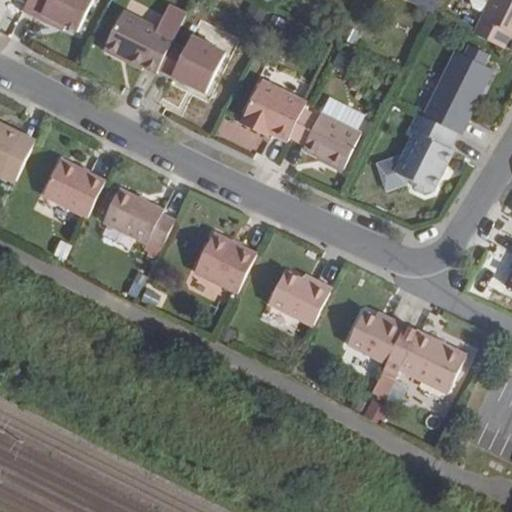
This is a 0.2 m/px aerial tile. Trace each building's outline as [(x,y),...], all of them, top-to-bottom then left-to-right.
[(29,0),(28,3),(24,11),(55,27),(57,22),(66,26),(79,32),(94,0),(29,0)] [(476,10),(485,15),(492,0),(474,0),(473,3),(476,10)] [(511,0),(492,0),(485,15),(476,35),(504,49),(511,34),(511,33),(511,0)] [(161,33),(175,39),(187,15),(170,7),(158,30),(162,32),(161,33)] [(124,12),(105,51),(120,59),(122,56),(130,61),(129,63),(143,70),(145,68),(157,74),(159,71),(173,44),(175,39),(161,33),(162,32),(158,30),(124,12)] [(57,22),(55,27),(64,31),(66,26),(57,22)] [(173,44),(159,71),(207,95),(227,54),(193,37),(186,51),(173,44)] [(458,51),(425,117),(458,134),(462,135),(495,70),(458,51)] [(304,111),(308,103),(263,81),(242,124),(260,133),(262,130),(271,134),(288,143),(291,138),(304,111)] [(362,135),(322,115),(320,119),(304,111),(291,138),(306,145),(303,149),(342,171),(362,135)] [(425,117),(420,114),(411,131),(416,133),(404,158),(401,157),(377,164),(387,193),(409,185),(411,180),(414,181),(416,188),(426,193),(433,191),(435,192),(443,176),(442,175),(446,167),(447,168),(455,152),(451,150),(458,134),(425,117)] [(36,144),(0,126),(0,173),(17,182),(36,144)] [(106,183),(62,161),(44,197),(88,220),(106,183)] [(163,214),(120,192),(104,225),(147,247),(149,244),(162,251),(176,223),(162,217),(163,214)] [(258,255),(215,234),(195,273),(238,294),(258,255)] [(314,327),(333,288),(319,281),(316,286),(303,280),(287,272),(270,305),(314,327)] [(319,281),(306,275),(303,280),(316,286),(319,281)] [(403,332),(406,327),(391,319),(389,325),(365,313),(349,346),(387,365),(390,359),(403,332)] [(391,319),(379,313),(376,318),(389,325),(391,319)] [(417,339),(403,332),(390,359),(387,365),(382,375),(396,382),(401,372),(449,395),(468,357),(420,333),(417,339)] [(391,411),(373,401),(364,417),(382,426),(391,411)]
